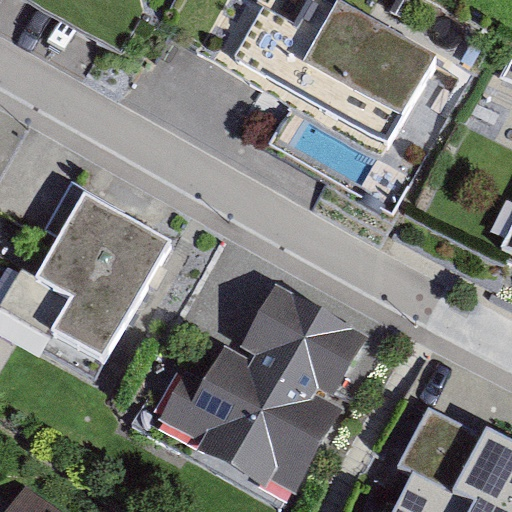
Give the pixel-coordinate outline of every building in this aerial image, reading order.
[(427,59),(310,0),(291,0),(253,74),(385,141),(427,59)] [(168,252),(79,197),(26,282),(0,265),(0,311),(94,370),(168,252)] [(511,219),(495,251),(511,260),(511,219)] [(277,294),(238,362),(226,355),(207,389),(189,378),(160,429),(205,454),(198,465),(267,505),(273,494),(297,508),(346,424),(332,416),(371,348),(277,294)] [(511,511),(511,456),(427,414),(396,477),(409,484),(395,511),(511,511)] [(52,511),(26,492),(10,511),(52,511)]
